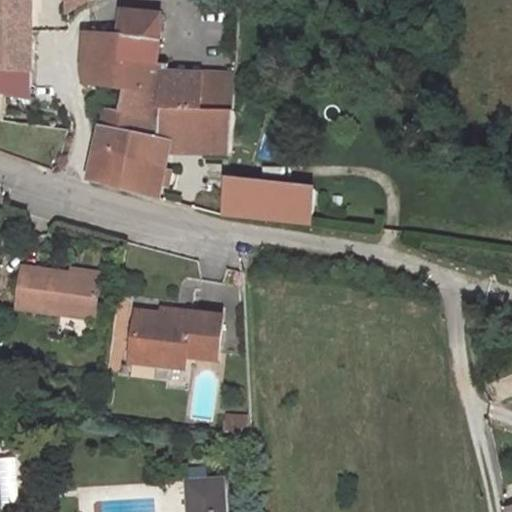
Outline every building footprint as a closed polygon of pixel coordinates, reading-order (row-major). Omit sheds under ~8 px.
[(0,0),(0,68),(30,73),(31,0),(0,0)] [(68,0),(69,12),(87,0),(68,0)] [(154,63),(157,16),(123,13),(121,35),(119,59),(154,63)] [(83,84),(127,93),(123,112),(133,113),(154,117),(163,64),(154,63),(119,59),(121,35),(85,32),(83,61),(83,84)] [(0,68),(0,95),(30,99),(30,73),(0,68)] [(235,75),(166,72),(163,111),(165,111),(233,111),(235,75)] [(231,154),(233,111),(165,111),(164,118),(154,117),(133,113),(123,112),(106,110),(102,128),(173,142),(171,154),(231,154)] [(102,128),(89,180),(161,199),(171,154),(173,142),(102,128)] [(229,180),(225,214),(238,217),(314,225),(317,190),(229,180)] [(20,311),(97,321),(103,281),(26,270),(20,311)] [(195,315),(168,311),(168,315),(167,320),(194,324),(195,315)] [(162,354),(190,357),(223,362),(228,319),(195,315),(194,324),(167,320),(168,315),(142,312),(136,362),(161,366),(162,354)] [(190,357),(162,354),(161,366),(189,370),(190,357)] [(0,510),(16,504),(2,465),(0,465),(0,510)] [(246,511),(244,477),(210,478),(210,511),(246,511)]
